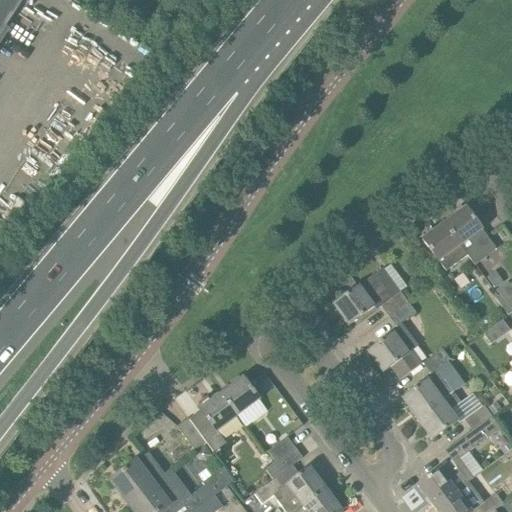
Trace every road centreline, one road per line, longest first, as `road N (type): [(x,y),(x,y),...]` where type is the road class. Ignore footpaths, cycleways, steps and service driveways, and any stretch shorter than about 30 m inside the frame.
road 1 (residential): [(45,464),(403,0)]
road 2 (motorway): [(0,428),(162,211),(219,79)]
road 3 (motorway): [(0,341),(219,79)]
road 4 (residential): [(370,480),(286,357),(287,344),(313,338),(392,449),(391,463)]
